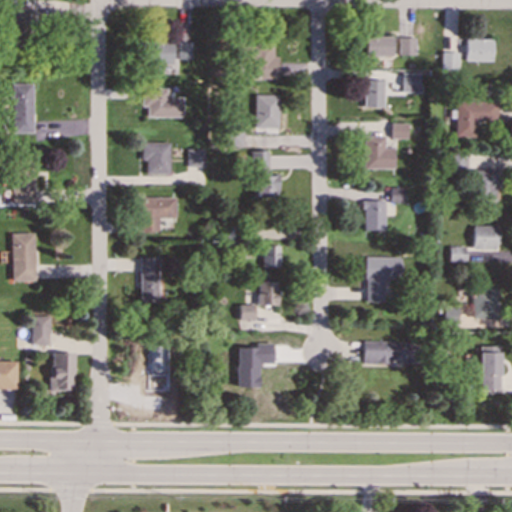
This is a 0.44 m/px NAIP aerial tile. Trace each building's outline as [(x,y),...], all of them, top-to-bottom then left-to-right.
[(32,4),(8,3),(6,49),(30,50),(32,4)] [(391,36),(365,35),(365,55),(390,55),(391,36)] [(396,54),(414,55),(414,37),(396,37),(396,54)] [(462,60),(489,61),(490,39),(462,38),(462,60)] [(170,63),(169,39),(146,40),(146,63),(170,63)] [(247,78),(277,79),(277,55),(271,55),(271,42),(248,41),(247,78)] [(175,58),(190,59),(191,42),(176,42),(175,58)] [(438,70),(456,70),(456,52),(439,51),(438,70)] [(418,73),(399,73),(399,91),(417,91),(418,73)] [(381,107),(382,79),(362,79),(362,107),(381,107)] [(10,84),(11,132),(31,132),(30,83),(10,84)] [(144,116),(180,117),(181,97),(165,96),(165,87),(140,87),(139,106),(145,106),(144,116)] [(251,127),(277,128),(277,94),(252,94),(251,127)] [(494,122),(495,102),(453,101),(451,136),(472,137),(473,121),(494,122)] [(405,123),(388,123),(388,138),(405,138),(405,123)] [(361,168),(392,168),(391,147),(382,147),(382,136),(361,136),(361,168)] [(168,142),(140,141),(139,160),(143,160),(143,173),(167,174),(168,142)] [(185,149),(185,166),(203,167),(203,149),(185,149)] [(265,150),(248,150),(248,169),(266,169),(265,150)] [(32,201),(31,162),(9,162),(10,202),(32,201)] [(495,169),(471,169),(471,201),(494,201),(495,169)] [(276,175),(252,175),(252,196),(275,197),(276,175)] [(403,186),(387,187),(387,203),(403,202),(403,186)] [(173,197),(138,197),(137,231),(157,231),(157,217),(173,217),(173,197)] [(360,230),(382,230),(382,215),(390,215),(390,209),(383,209),(383,200),(360,200),(360,230)] [(496,226),(470,225),(470,249),(496,249),(496,226)] [(32,280),(31,232),(8,233),(8,280),(32,280)] [(277,245),(259,245),(259,266),(276,266),(277,245)] [(464,261),(465,245),(446,245),(446,261),(464,261)] [(398,257),(363,256),(362,302),(382,302),(383,278),(398,278),(398,257)] [(157,301),(156,257),(137,257),(138,302),(157,301)] [(274,305),(274,281),(254,281),(254,305),(274,305)] [(495,289),(469,289),(470,318),(495,318),(495,289)] [(252,304),(236,304),(236,319),(252,319),(252,304)] [(440,320),(455,321),(456,306),(441,306),(440,320)] [(47,315),(29,315),(28,343),(47,344),(47,315)] [(360,361),(410,362),(411,341),(361,341),(360,361)] [(234,387),(256,387),(256,363),(270,363),(270,343),(247,343),(247,347),(233,347),(234,387)] [(73,352),(48,351),(47,389),(71,390),(73,352)] [(0,387),(14,388),(14,361),(0,360),(0,387)]
